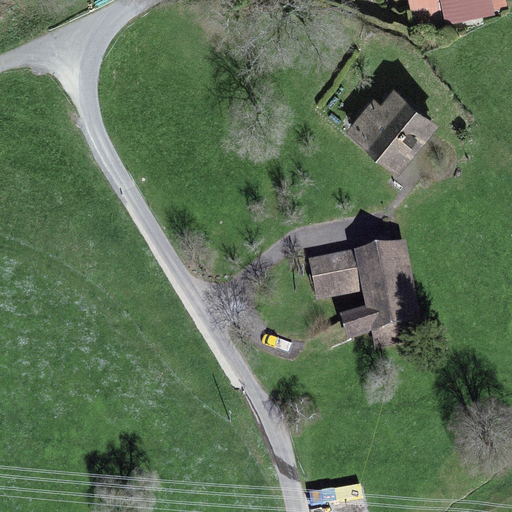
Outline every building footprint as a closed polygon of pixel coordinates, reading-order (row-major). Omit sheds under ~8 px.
[(428,0),(408,0),(412,22),(432,19),(428,0)] [(445,0),(450,25),(499,16),(496,0),(445,0)] [(353,140),(395,177),(437,130),(395,93),(353,140)] [(411,254),(360,263),(370,318),(346,325),(354,348),(375,342),(379,358),(426,347),(411,254)] [(317,308),(360,302),(355,263),(311,269),(317,308)]
